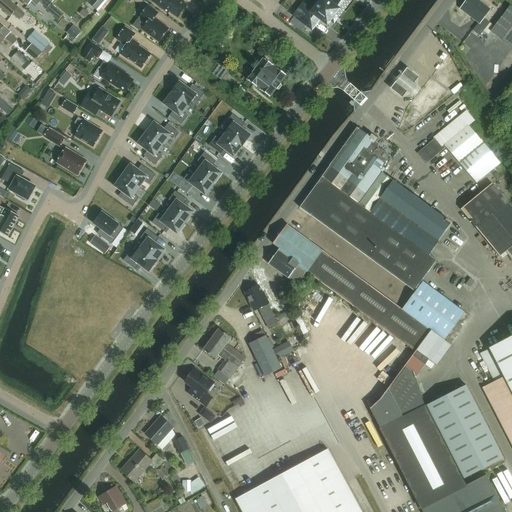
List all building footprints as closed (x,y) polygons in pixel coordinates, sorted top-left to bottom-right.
[(20,20),(25,14),(9,0),(0,0),(0,7),(11,17),(13,14),(20,20)] [(92,0),(90,2),(98,9),(106,0),(92,0)] [(178,17),(187,5),(187,4),(184,2),(185,1),(182,0),(154,0),(154,1),(165,10),(166,8),(178,17)] [(295,16),(312,29),(320,19),(327,24),(335,14),(339,16),(350,0),(321,0),(313,12),(303,5),(295,16)] [(511,27),(511,6),(510,6),(494,27),(483,18),(489,10),(476,0),(468,0),(461,9),(479,22),(473,31),(480,36),(484,31),(489,35),(491,32),(502,40),(511,27)] [(47,8),(46,9),(59,21),(63,15),(51,4),(47,8)] [(142,28),(160,42),(169,29),(155,18),(159,13),(148,5),(140,16),(147,21),(142,28)] [(0,33),(6,38),(11,33),(0,23),(0,33)] [(81,31),(73,25),(66,32),(75,39),(81,31)] [(97,40),(104,43),(110,28),(102,25),(97,40)] [(141,69),(151,54),(139,46),(140,45),(132,39),(135,34),(126,27),(117,40),(126,46),(120,55),(141,69)] [(43,52),(44,51),(51,43),(35,30),(28,38),(43,52)] [(103,50),(91,42),(81,57),(90,62),(94,56),(97,58),(103,50)] [(45,56),(32,44),(26,51),(39,63),(45,56)] [(25,62),(27,60),(18,52),(12,58),(24,70),(29,65),(25,62)] [(280,83),(287,75),(272,64),(275,61),(274,58),(270,54),(267,54),(247,79),(270,97),(276,89),(277,89),(281,84),(280,83)] [(222,80),(228,72),(205,55),(199,63),(222,80)] [(102,77),(126,93),(134,80),(128,76),(128,75),(110,64),(105,61),(100,68),(105,71),(102,77)] [(396,93),(402,98),(407,92),(415,98),(422,89),(414,83),(419,77),(413,72),(407,68),(391,89),(396,93)] [(64,70),(58,78),(65,84),(72,77),(64,70)] [(180,82),(171,93),(188,105),(193,99),(198,102),(205,93),(193,84),(189,89),(180,82)] [(49,89),(45,96),(53,100),(57,93),(49,89)] [(89,95),(82,106),(96,115),(99,109),(112,116),(120,103),(99,90),(94,99),(89,95)] [(171,93),(163,104),(173,111),(169,116),(181,125),(188,116),(183,112),(188,105),(171,93)] [(12,109),(1,99),(0,100),(0,106),(8,113),(12,109)] [(66,100),(62,107),(73,114),(77,107),(66,100)] [(435,139),(417,153),(427,164),(446,147),(476,183),(500,164),(468,126),(474,121),(466,111),(434,138),(435,139)] [(231,127),(225,133),(242,146),(250,135),(241,128),(245,123),(233,114),(226,123),(231,127)] [(84,121),(78,118),(75,123),(81,127),(75,136),(93,147),(103,132),(84,121)] [(154,122),(146,133),(163,145),(168,139),(172,142),(179,133),(167,124),(164,129),(154,122)] [(389,156),(377,147),(379,144),(375,141),(377,138),(372,135),(372,134),(367,129),(364,133),(358,129),(357,128),(329,166),(367,194),(380,172),(382,173),(390,162),(391,161),(391,160),(391,159),(391,158),(391,157),(390,157),(389,156)] [(12,141),(16,144),(22,135),(15,130),(14,131),(13,130),(6,141),(10,144),(12,141)] [(49,130),(44,138),(60,147),(65,139),(49,130)] [(146,133),(138,144),(147,151),(144,156),(156,165),(162,156),(158,152),(163,145),(146,133)] [(216,136),(209,145),(221,154),(224,150),(234,157),(242,146),(225,133),(220,140),(216,136)] [(78,175),(86,161),(66,149),(58,163),(78,175)] [(202,165),(197,172),(214,184),(222,173),(212,166),(216,162),(204,152),(197,161),(202,165)] [(28,199),(36,186),(21,178),(24,172),(11,164),(2,178),(10,183),(8,188),(18,194),(17,196),(25,200),(26,198),(28,199)] [(130,164),(122,175),(139,188),(144,181),(149,185),(156,176),(144,167),(140,171),(130,164)] [(329,166),(322,177),(359,204),(367,194),(329,166)] [(214,184),(197,172),(192,178),(187,174),(184,179),(205,195),(214,184)] [(393,181),(382,173),(380,172),(367,194),(359,204),(370,212),(381,198),(393,181)] [(122,175),(114,186),(124,193),(120,198),(132,207),(139,198),(134,194),(139,188),(122,175)] [(379,218),(370,212),(359,204),(322,177),(300,207),(302,209),(357,249),(379,218)] [(397,210),(410,193),(393,181),(381,198),(397,210)] [(511,207),(492,184),(461,209),(500,256),(506,251),(511,258),(511,207)] [(174,204),(168,210),(185,223),(193,212),(184,205),(187,200),(176,191),(169,200),(174,204)] [(421,227),(433,210),(410,193),(397,210),(421,227)] [(421,227),(397,210),(381,198),(370,212),(379,218),(429,254),(439,241),(421,227)] [(5,208),(0,217),(0,232),(7,237),(19,216),(5,208)] [(159,213),(152,222),(164,231),(167,227),(177,234),(185,223),(168,210),(163,217),(159,213)] [(421,227),(439,241),(452,224),(433,210),(421,227)] [(102,212),(94,224),(103,231),(100,236),(112,244),(124,228),(102,212)] [(437,260),(429,254),(379,218),(357,249),(414,291),(437,260)] [(143,224),(138,220),(134,225),(139,228),(143,224)] [(402,309),(287,225),(273,244),(279,248),(268,264),(297,284),(306,272),(415,352),(417,350),(431,331),(429,329),(402,309)] [(145,242),(140,248),(157,261),(165,250),(155,243),(159,238),(147,229),(140,238),(145,242)] [(130,251),(123,260),(135,269),(139,265),(148,272),(157,261),(140,248),(135,255),(130,251)] [(470,287),(474,281),(470,278),(466,284),(470,287)] [(449,301),(422,281),(402,309),(429,329),(444,341),(465,312),(450,301),(449,301)] [(259,308),(266,322),(275,318),(268,304),(269,304),(264,292),(263,293),(259,285),(245,293),(254,311),(259,308)] [(341,326),(335,322),(330,330),(341,337),(355,313),(350,310),(341,326)] [(375,328),(357,348),(371,361),(389,341),(375,328)] [(211,339),(242,363),(245,358),(226,344),(231,338),(219,329),(211,339)] [(277,359),(272,350),(265,336),(249,344),(265,376),(281,368),(277,359)] [(511,337),(480,354),(495,381),(483,388),(511,444),(511,337)] [(242,363),(211,339),(203,350),(215,359),(218,355),(225,360),(218,370),(230,379),(242,363)] [(272,350),(277,359),(293,351),(289,341),(272,350)] [(415,378),(429,360),(417,350),(415,352),(413,356),(405,366),(414,372),(415,378)] [(425,406),(415,378),(414,372),(405,366),(373,406),(370,409),(421,508),(466,486),(465,485),(425,406)] [(194,367),(184,381),(194,388),(189,394),(206,407),(213,398),(207,393),(215,382),(194,367)] [(464,478),(503,458),(466,386),(427,405),(464,478)] [(199,414),(211,423),(216,416),(204,407),(199,414)] [(158,445),(173,428),(161,417),(145,434),(158,445)] [(179,454),(189,449),(182,437),(173,441),(179,454)] [(231,459),(254,447),(252,444),(229,456),(231,459)] [(235,500),(237,504),(241,511),(361,511),(328,449),(235,500)] [(163,480),(169,476),(161,464),(164,461),(156,454),(151,460),(139,450),(121,470),(134,482),(152,462),(156,469),(156,470),(163,480)] [(422,511),(504,511),(486,475),(465,485),(466,486),(421,508),(422,511)] [(193,493),(193,484),(193,481),(184,481),(184,492),(193,493)] [(104,490),(106,493),(99,497),(103,505),(107,502),(113,511),(112,511),(118,511),(116,509),(126,504),(116,487),(114,489),(112,485),(104,490)] [(205,508),(215,501),(208,492),(198,499),(205,508)]
